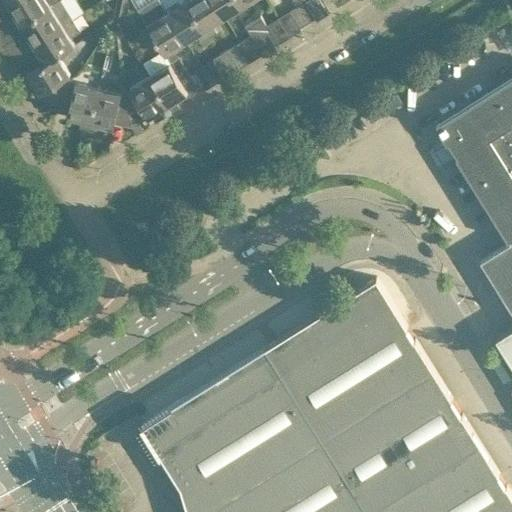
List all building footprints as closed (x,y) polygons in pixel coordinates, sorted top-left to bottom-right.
[(26,29),(33,41),(72,17),(62,0),(55,0),(0,34),(0,43),(1,45),(26,29)] [(0,23),(0,34),(55,0),(12,0),(9,2),(16,14),(0,23)] [(170,59),(169,60),(176,72),(186,66),(174,46),(185,39),(167,9),(161,0),(151,0),(138,8),(170,59)] [(161,0),(167,9),(186,39),(197,32),(202,40),(210,35),(188,0),(161,0)] [(188,0),(210,35),(217,30),(212,22),(224,15),(215,0),(188,0)] [(215,0),(224,15),(236,8),(241,16),(249,11),(241,0),(215,0)] [(241,0),(249,11),(256,6),(252,0),(241,0)] [(306,0),(304,0),(298,4),(309,20),(316,16),(306,0)] [(298,4),(290,9),(300,25),(309,20),(298,4)] [(267,23),(261,13),(254,18),(260,28),(270,45),(278,40),(267,23)] [(15,67),(20,76),(58,52),(58,53),(60,52),(75,43),(71,36),(81,30),(72,17),(33,41),(40,52),(15,67)] [(260,28),(254,18),(246,23),(252,33),(262,50),(270,45),(260,28)] [(498,29),(504,38),(511,32),(511,30),(506,23),(498,29)] [(231,69),(239,64),(229,47),(221,52),(231,69)] [(68,73),(72,71),(60,52),(58,53),(58,52),(20,76),(25,83),(33,78),(50,106),(51,106),(70,79),(69,78),(71,77),(68,73)] [(223,74),(231,69),(221,52),(213,57),(223,74)] [(168,62),(150,73),(173,111),(181,106),(176,98),(187,91),(190,95),(200,88),(186,66),(176,72),(169,60),(168,61),(168,62)] [(148,75),(134,83),(130,86),(132,90),(127,93),(133,124),(143,118),(160,108),(165,116),(173,111),(150,73),(148,75)] [(511,74),(437,122),(510,239),(480,257),(511,307),(511,324),(496,334),(511,359),(511,74)] [(80,126),(89,129),(99,86),(75,80),(75,81),(73,80),(71,77),(69,78),(70,79),(51,106),(69,110),(68,114),(82,117),(80,126)] [(99,86),(89,129),(97,131),(100,121),(114,124),(114,121),(132,125),(133,124),(127,93),(120,91),(99,86)] [(397,92),(366,111),(372,120),(402,100),(397,92)] [(511,511),(511,490),(377,275),(143,421),(181,482),(190,511),(511,511)]
